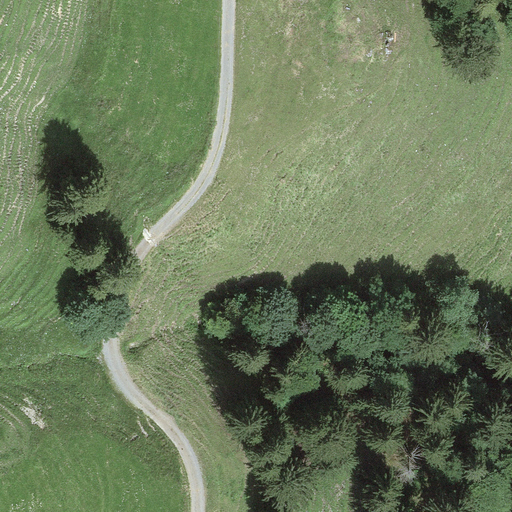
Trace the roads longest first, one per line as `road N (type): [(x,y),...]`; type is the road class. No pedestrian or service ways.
road 1 (track): [(197,192),(134,262),(109,326),(119,379),(190,457),(198,511)]
road 2 (track): [(230,0),(223,128),(197,192)]
